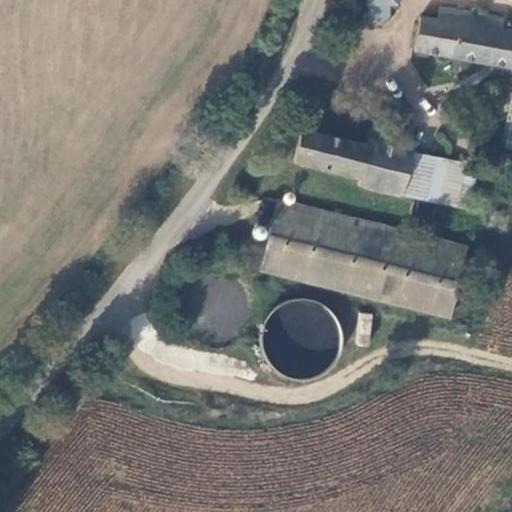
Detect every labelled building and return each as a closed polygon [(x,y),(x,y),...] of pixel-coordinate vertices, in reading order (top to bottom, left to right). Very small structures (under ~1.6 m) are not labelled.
[(365,0),(365,32),(379,33),(383,31),(386,27),(388,22),(388,15),(395,15),(394,0),(365,0)] [(434,29),(416,26),(409,60),(511,78),(511,41),(497,38),(500,26),(437,15),(434,29)] [(511,90),(500,144),(511,147),(511,90)] [(362,152),(298,137),(290,171),(354,186),(352,194),(465,221),(476,175),(363,149),(362,152)] [(458,257),(267,213),(252,276),(354,304),(443,325),(458,257)] [(340,368),(325,300),(262,313),(276,382),(340,368)] [(368,347),(374,315),(359,312),(353,344),(368,347)]
